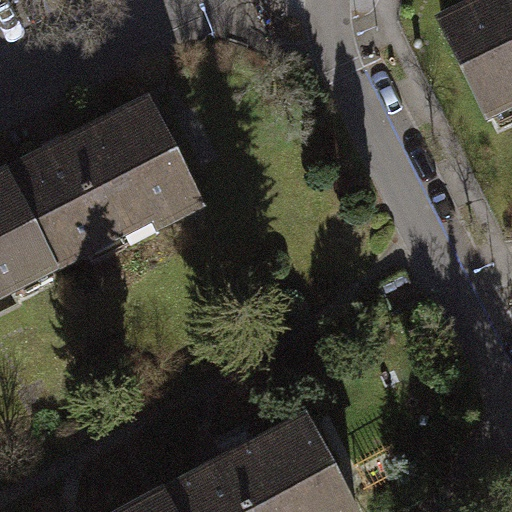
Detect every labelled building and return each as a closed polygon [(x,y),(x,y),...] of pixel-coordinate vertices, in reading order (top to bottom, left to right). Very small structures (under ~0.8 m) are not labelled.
[(511,0),(498,0),(443,27),(490,121),(511,110),(511,0)] [(6,181),(51,270),(53,274),(152,223),(157,232),(201,210),(149,109),(6,181)] [(51,270),(6,181),(0,184),(0,300),(22,289),(20,285),(51,270)] [(165,498),(172,511),(353,511),(307,424),(165,498)] [(172,511),(165,498),(138,511),(172,511)]
